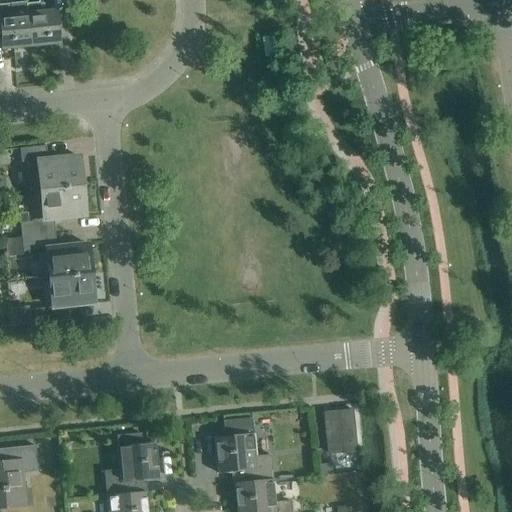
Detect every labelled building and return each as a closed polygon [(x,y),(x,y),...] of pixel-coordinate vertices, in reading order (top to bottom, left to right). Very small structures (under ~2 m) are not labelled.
[(30,46),(58,43),(53,0),(39,0),(40,3),(25,4),(26,14),(30,46)] [(30,46),(26,14),(11,15),(10,4),(0,4),(0,24),(3,49),(30,46)] [(40,190),(79,186),(78,170),(80,170),(79,157),(47,160),(46,146),(9,150),(10,164),(37,162),(40,190)] [(79,186),(40,190),(43,219),(20,222),(21,237),(55,233),(53,220),(85,217),(83,203),(81,203),(79,186)] [(55,233),(21,237),(23,251),(46,249),(49,277),(88,273),(87,258),(89,258),(88,244),(56,247),(55,233)] [(88,273),(49,277),(52,307),(28,309),(30,325),(64,321),(62,307),(93,304),(92,291),(90,291),(88,273)] [(331,413),(324,414),(328,453),(342,451),(342,452),(358,451),(354,410),(331,412),(331,413)] [(238,484),(273,480),(270,456),(255,457),(253,434),(219,437),(221,455),(217,455),(218,474),(237,472),(238,484)] [(107,497),(141,493),(140,482),(159,480),(157,461),(153,462),(151,444),(117,447),(119,470),(104,471),(107,497)] [(0,510),(12,509),(24,508),(21,474),(38,472),(35,446),(2,449),(3,461),(0,461),(0,510)] [(331,464),(319,466),(320,475),(332,474),(331,464)] [(293,467),(294,478),(305,477),(304,466),(293,467)] [(273,480),(238,484),(240,501),(236,501),(237,511),(289,511),(289,501),(275,503),(273,480)] [(141,493),(107,497),(107,511),(146,511),(147,510),(143,510),(141,493)]
